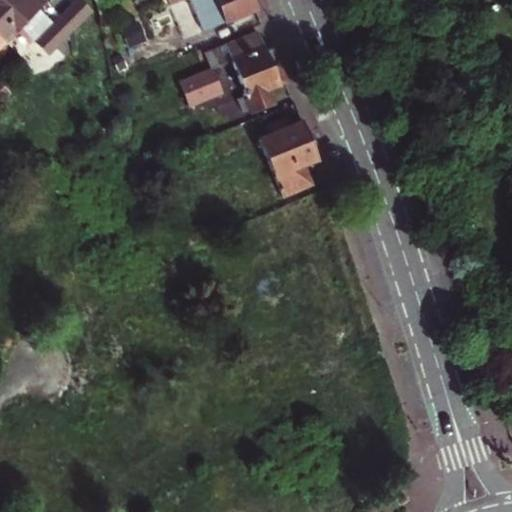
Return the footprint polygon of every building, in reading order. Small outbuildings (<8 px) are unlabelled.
[(0,0),(0,12),(12,0),(0,0)] [(12,0),(0,12),(0,35),(4,40),(21,23),(37,8),(45,0),(12,0)] [(80,0),(76,0),(57,19),(69,32),(91,11),(80,0)] [(192,0),(204,29),(258,9),(254,0),(192,0)] [(21,23),(36,39),(53,23),(37,8),(21,23)] [(53,23),(36,39),(48,53),(69,32),(57,19),(53,23)] [(145,38),(138,19),(121,25),(127,44),(145,38)] [(273,104),(268,91),(281,86),(273,66),(281,63),(274,47),(267,49),(261,33),(205,54),(211,71),(232,63),(244,95),(238,97),(243,110),(248,108),(250,112),(273,104)] [(273,66),(281,86),(289,83),(285,75),(281,63),(273,66)] [(211,71),(180,81),(189,105),(219,94),(211,71)] [(0,100),(9,92),(0,82),(0,100)] [(268,128),(271,136),(291,129),(288,120),(268,128)] [(297,126),(304,145),(311,142),(307,132),(304,124),(297,126)] [(297,126),(291,129),(271,136),(259,140),(281,198),(311,187),(304,168),(319,163),(311,142),(304,145),(297,126)]
